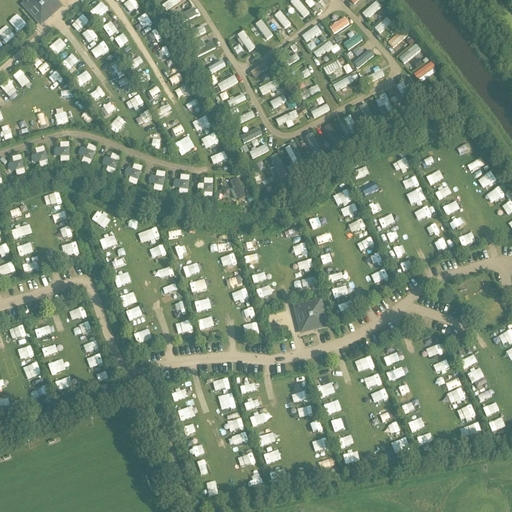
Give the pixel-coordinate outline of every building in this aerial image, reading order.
[(41,28),(63,9),(55,0),(27,0),(21,6),(41,28)] [(189,0),(176,0),(165,6),(169,13),(190,1),(189,0)] [(298,0),(294,4),(300,11),(298,12),(306,22),(314,15),(301,0),(298,0)] [(371,22),(386,9),(381,3),(366,15),(371,22)] [(181,22),(199,12),(194,4),(177,14),(181,22)] [(284,13),(277,19),(289,32),(296,26),(284,13)] [(333,31),(339,38),(355,27),(350,19),(333,31)] [(382,36),(397,27),(392,20),(378,29),(382,36)] [(268,23),(260,30),(275,47),(282,40),(268,23)] [(248,30),(253,36),(258,32),(253,26),(248,30)] [(311,45),(325,35),(320,28),(306,38),(311,45)] [(392,44),(398,51),(412,37),(407,31),(392,44)] [(361,32),(346,42),(353,52),(368,42),(361,32)] [(249,33),(242,36),(252,55),(259,52),(249,33)] [(198,44),(201,50),(209,46),(206,40),(198,44)] [(322,61),(337,50),(333,43),(317,55),(322,61)] [(417,45),(402,60),(409,67),(424,52),(417,45)] [(203,60),(220,52),(217,47),(200,55),(203,60)] [(358,65),(363,71),(377,58),(372,52),(358,65)] [(285,66),(288,72),(304,62),(300,56),(285,66)] [(214,78),(232,70),(228,62),(211,70),(214,78)] [(331,78),(346,72),(342,63),(328,69),(331,78)] [(423,82),(439,69),(435,64),(419,77),(423,82)] [(258,83),(273,72),(269,65),(253,77),(258,83)] [(302,85),(315,78),(312,72),(299,79),(302,85)] [(443,87),(448,83),(441,75),(436,79),(443,87)] [(238,78),(222,88),(226,95),(242,86),(238,78)] [(337,86),(340,93),(358,86),(356,80),(337,86)] [(308,103),(325,96),(322,89),(305,95),(308,103)] [(248,97),(229,104),(232,111),(251,104),(248,97)] [(278,113),(292,105),(288,98),(274,105),(278,113)] [(315,115),(318,121),(335,114),(333,108),(315,115)] [(243,127),(259,122),(256,114),(240,119),(243,127)] [(298,114),(283,122),(287,128),(302,120),(298,114)] [(332,136),(341,134),(339,125),(330,127),(332,136)] [(250,146),(269,139),(266,131),(247,138),(250,146)] [(61,163),(70,163),(70,143),(61,143),(61,149),(55,149),(55,157),(61,157),(61,163)] [(82,164),(90,167),(97,148),(89,146),(87,151),(81,148),(78,156),(84,158),(82,164)] [(41,168),(50,166),(44,147),(36,150),(38,155),(32,157),(34,164),(40,163),(41,168)] [(261,162),(274,155),(270,148),(257,155),(261,162)] [(105,172),(113,175),(120,157),(112,154),(110,159),(104,157),(101,165),(107,167),(105,172)] [(18,177),(27,174),(21,156),(13,158),(15,163),(9,165),(11,173),(17,171),(18,177)] [(286,181),(294,176),(282,157),(274,162),(286,181)] [(127,183),(135,186),(142,167),(134,165),(132,170),(126,168),(124,175),(129,177),(127,183)] [(153,191),(162,192),(165,173),(156,172),(155,177),(149,176),(148,184),(154,185),(153,191)] [(178,195),(187,196),(189,177),(181,176),(180,181),(174,180),(173,188),(179,189),(178,195)] [(244,179),(235,180),(239,202),(248,200),(244,179)] [(202,199),(211,199),(212,180),(204,180),(203,185),(197,185),(197,193),(203,193),(202,199)] [(306,333),(328,328),(322,305),(316,302),(294,308),(300,330),(306,333)]
